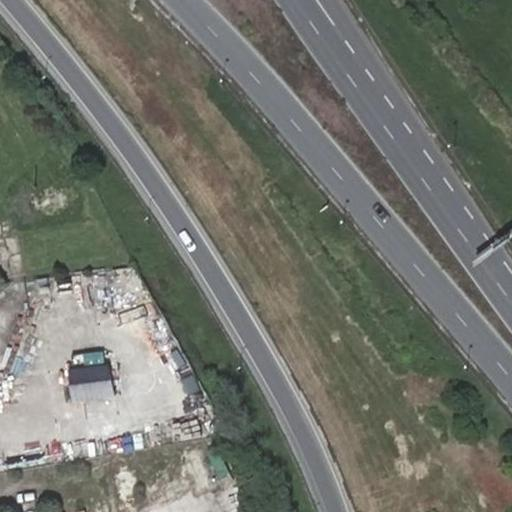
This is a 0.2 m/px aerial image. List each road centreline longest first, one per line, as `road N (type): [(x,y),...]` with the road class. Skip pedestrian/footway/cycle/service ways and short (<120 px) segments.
road 1 (trunk): [(15,0),(145,167),(254,337),(310,442),(336,511)]
road 2 (primary): [(183,0),(511,381)]
road 3 (primary): [(483,262),(296,0)]
road 4 (trunk): [(483,262),(333,0)]
